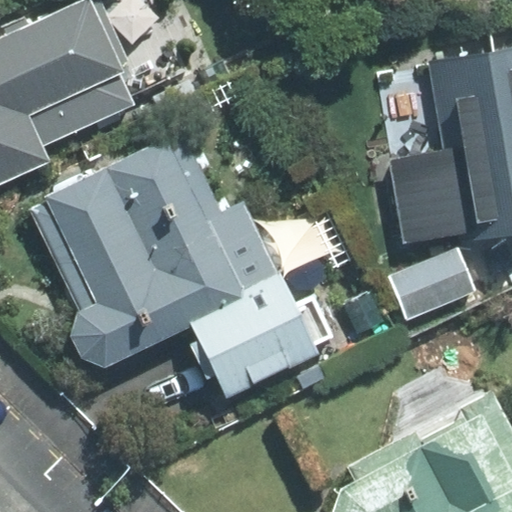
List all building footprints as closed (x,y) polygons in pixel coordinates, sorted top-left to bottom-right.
[(0,142),(114,97),(75,0),(69,0),(0,27),(0,142)] [(511,38),(366,59),(391,237),(511,220),(511,38)] [(301,345),(269,288),(278,285),(204,114),(26,191),(101,362),(179,328),(215,393),(301,345)] [(446,245),(388,269),(406,314),(465,290),(446,245)] [(359,511),(511,511),(511,452),(476,388),(334,467),(359,511)]
